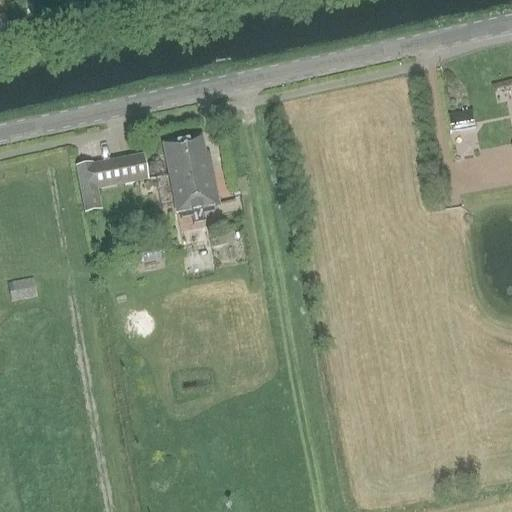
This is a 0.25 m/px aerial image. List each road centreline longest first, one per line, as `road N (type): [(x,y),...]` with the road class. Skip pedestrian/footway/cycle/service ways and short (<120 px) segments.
road 1 (tertiary): [(0,133),(511,25)]
road 2 (unclassified): [(0,36),(182,0)]
